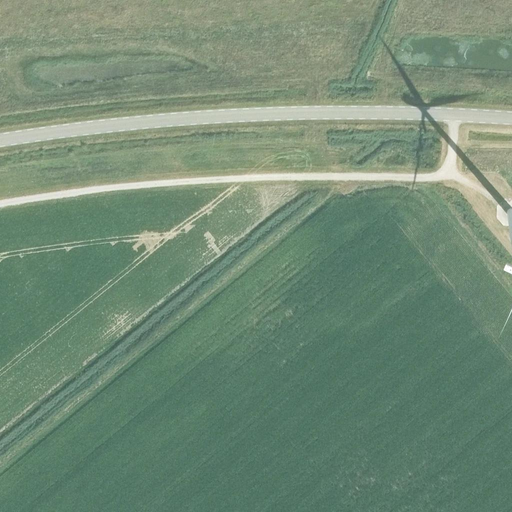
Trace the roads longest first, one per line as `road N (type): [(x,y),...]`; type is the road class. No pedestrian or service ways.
road 1 (tertiary): [(0,140),(210,116),(370,111),(511,118)]
road 2 (track): [(0,203),(190,180),(331,176),(456,177),(493,200)]
